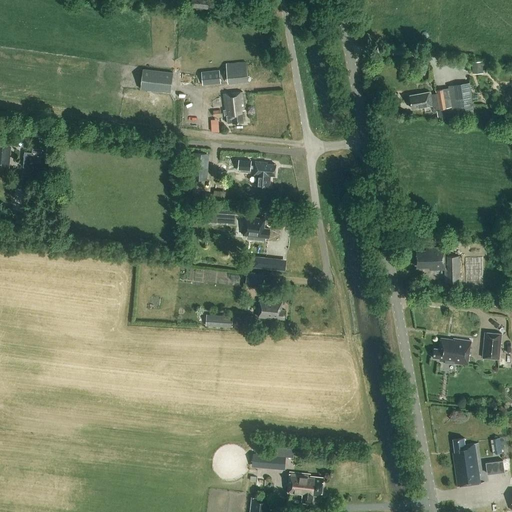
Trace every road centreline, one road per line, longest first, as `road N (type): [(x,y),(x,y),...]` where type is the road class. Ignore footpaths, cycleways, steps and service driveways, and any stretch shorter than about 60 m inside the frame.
road 1 (unclassified): [(433,511),(365,141)]
road 2 (unclassified): [(308,151),(279,0)]
road 3 (unclassified): [(365,141),(337,0)]
road 4 (track): [(307,146),(173,130)]
road 5 (unclassified): [(324,272),(308,151)]
